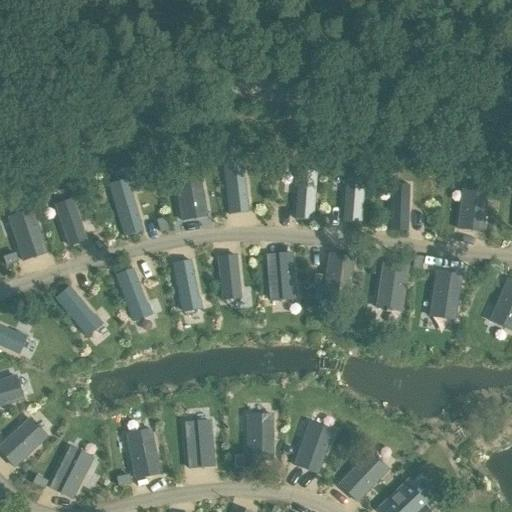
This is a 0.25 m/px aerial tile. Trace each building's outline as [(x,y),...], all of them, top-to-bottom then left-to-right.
[(232,161),(224,162),(230,215),(247,213),(243,170),(244,170),(243,158),(231,160),(232,161)] [(298,181),(295,220),(312,221),(316,172),(308,171),(308,170),(297,169),(296,181),(298,181)] [(198,171),(174,176),(182,221),(206,216),(198,171)] [(346,184),(343,222),(361,223),(364,174),(356,174),(356,172),(345,172),(344,184),(346,184)] [(117,184),(109,186),(125,237),(142,232),(130,191),(131,191),(127,179),(117,182),(117,184)] [(462,183),(457,229),(482,232),(487,186),(462,183)] [(392,184),(390,230),(407,231),(409,185),(392,184)] [(71,199),(55,205),(69,246),(85,241),(71,199)] [(31,210),(7,218),(23,261),(46,253),(31,210)] [(165,218),(157,220),(160,232),(168,230),(165,218)] [(14,253),(3,257),(6,265),(17,262),(14,253)] [(290,253),(265,255),(270,301),(294,299),(290,253)] [(328,253),(321,298),(345,302),(352,256),(328,253)] [(235,254),(217,256),(222,300),(240,298),(235,254)] [(412,256),(411,268),(419,269),(420,257),(412,256)] [(190,260),(172,264),(182,312),(190,310),(190,312),(201,309),(199,298),(197,298),(190,260)] [(382,262),(376,308),(386,309),(385,311),(390,312),(390,310),(400,311),(407,266),(382,262)] [(489,264),(489,273),(501,274),(502,265),(489,264)] [(133,269),(116,275),(133,321),(140,318),(141,319),(151,316),(147,304),(146,305),(133,269)] [(436,271),(429,317),(454,320),(460,275),(436,271)] [(314,274),(312,286),(320,287),(322,275),(314,274)] [(511,281),(507,279),(489,321),(511,331),(511,330),(511,281)] [(69,287),(55,298),(86,336),(92,331),(93,332),(102,325),(94,315),(93,316),(69,287)] [(0,326),(0,346),(18,354),(21,347),(22,347),(27,337),(16,332),(15,333),(0,326)] [(15,375),(0,379),(0,406),(23,400),(15,375)] [(274,415),(248,415),(248,461),(274,461),(274,415)] [(30,417),(0,444),(0,452),(13,467),(47,436),(40,428),(41,427),(38,424),(37,425),(30,417)] [(211,421),(185,423),(189,469),(215,467),(211,421)] [(310,422),(294,466),(319,475),(334,431),(310,422)] [(151,429),(125,434),(135,479),(160,474),(151,429)] [(69,446),(48,487),(71,499),(92,458),(69,446)] [(371,451),(339,485),(357,503),(390,468),(382,461),(383,460),(380,457),(379,458),(371,451)] [(242,456),(234,456),(234,468),(242,468),(242,456)] [(128,475),(116,478),(118,487),(130,484),(128,475)] [(36,476),(32,484),(43,490),(47,482),(36,476)] [(390,500),(382,508),(385,511),(422,511),(430,505),(420,493),(421,492),(419,489),(417,491),(409,482),(398,493),(397,492),(389,499),(390,500)]
